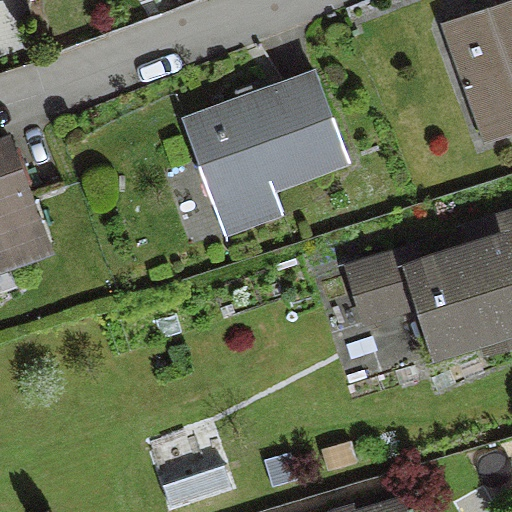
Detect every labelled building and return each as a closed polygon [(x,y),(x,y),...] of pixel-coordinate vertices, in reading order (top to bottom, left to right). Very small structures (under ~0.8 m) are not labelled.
[(511,126),(511,0),(507,0),(442,24),(482,137),(511,126)] [(309,73),(179,121),(220,232),(275,211),(266,185),(341,158),(309,73)] [(0,262),(44,247),(4,139),(0,140),(0,262)] [(511,304),(499,262),(511,257),(511,214),(484,224),(490,243),(412,267),(405,248),(346,266),(362,317),(418,300),(432,345),(477,331),(482,346),(490,343),(491,345),(511,338),(511,336),(511,304)] [(399,511),(396,501),(359,511),(399,511)]
